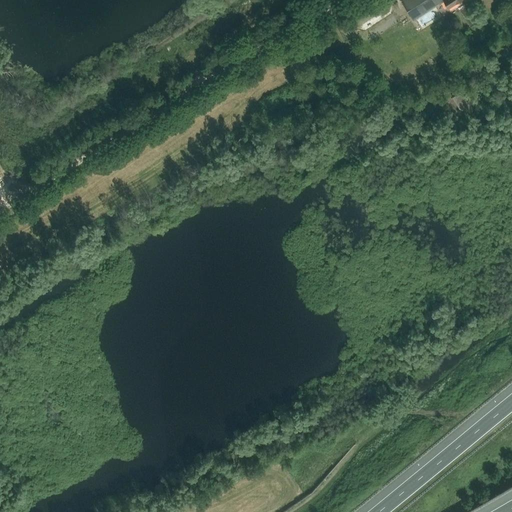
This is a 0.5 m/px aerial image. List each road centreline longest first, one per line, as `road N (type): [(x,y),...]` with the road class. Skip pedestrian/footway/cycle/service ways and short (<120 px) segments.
road 1 (unclassified): [(0,207),(340,0)]
road 2 (motorway): [(511,401),(378,511)]
